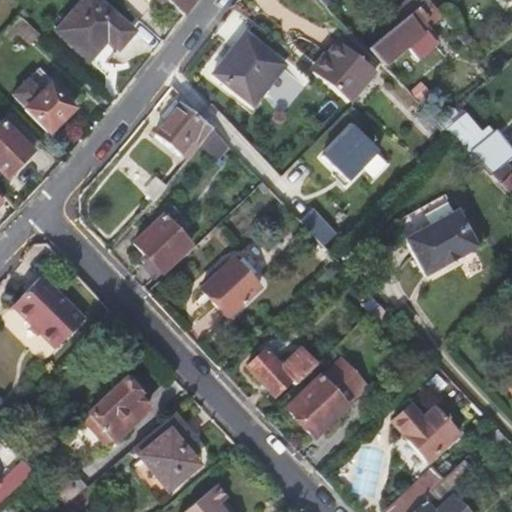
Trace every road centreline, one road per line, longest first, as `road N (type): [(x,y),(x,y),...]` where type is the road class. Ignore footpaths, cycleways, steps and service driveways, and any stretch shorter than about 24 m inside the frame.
road 1 (residential): [(40,209),(327,511)]
road 2 (residential): [(163,66),(40,209)]
road 3 (residential): [(163,66),(291,197)]
